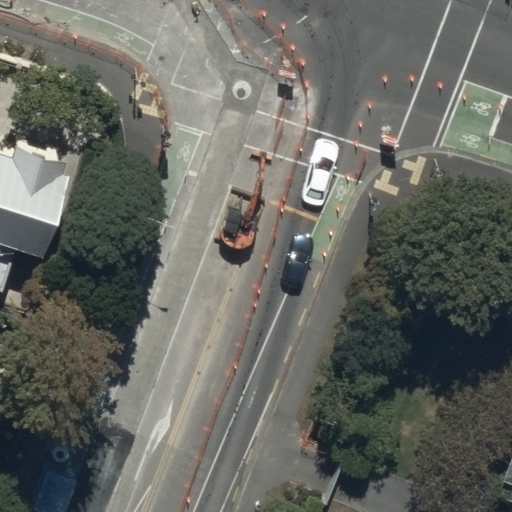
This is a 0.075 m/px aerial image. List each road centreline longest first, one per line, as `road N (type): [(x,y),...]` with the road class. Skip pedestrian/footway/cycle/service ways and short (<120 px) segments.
road 1 (tertiary): [(128,511),(265,132),(321,8)]
road 2 (secondary): [(321,8),(511,76)]
